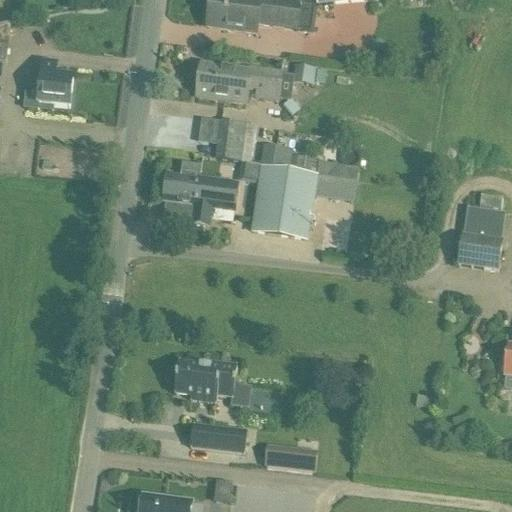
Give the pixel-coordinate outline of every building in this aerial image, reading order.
[(227,0),(209,0),(206,31),(256,37),(257,28),(296,32),(300,5),(260,0),(258,0),(258,4),(227,0)] [(387,0),(320,0),(321,9),(387,2),(387,0)] [(0,47),(0,92),(3,93),(8,48),(0,47)] [(381,51),(381,57),(386,61),(391,60),(395,56),(395,50),(390,47),(385,47),(381,51)] [(43,66),(38,107),(69,111),(72,81),(51,79),(52,67),(43,66)] [(297,66),(294,84),(316,87),(319,69),(297,66)] [(201,68),(197,102),(246,108),(247,100),(279,104),(282,76),(249,72),(249,74),(201,68)] [(201,123),(198,147),(218,149),(216,163),(249,168),(255,130),(201,123)] [(291,172),(293,157),(294,151),(265,147),(262,168),(291,172)] [(318,176),(320,165),(320,162),(293,157),(291,172),(318,176)] [(357,185),(359,169),(320,165),(318,176),(319,176),(318,180),(357,185)] [(357,185),(318,180),(319,176),(318,176),(291,172),(262,168),(252,235),(309,242),(314,200),(355,205),(357,185)] [(183,169),(181,180),(168,178),(164,206),(193,210),(195,210),(199,183),(201,172),(183,169)] [(238,188),(199,183),(195,210),(193,210),(191,227),(210,230),(211,223),(232,226),(238,188)] [(482,198),(480,210),(502,213),(504,201),(482,198)] [(462,239),(458,269),(497,275),(502,245),(505,245),(509,219),(472,213),(469,240),(462,239)] [(179,366),(174,398),(190,400),(190,404),(216,407),(217,399),(233,401),(237,369),(195,364),(194,368),(179,366)] [(193,429),(190,451),(244,458),(247,435),(193,429)] [(289,472),(291,456),(268,453),(266,469),(289,472)] [(229,505),(231,485),(217,484),(215,503),(229,505)] [(191,511),(192,507),(143,502),(142,507),(140,507),(139,511),(191,511)]
